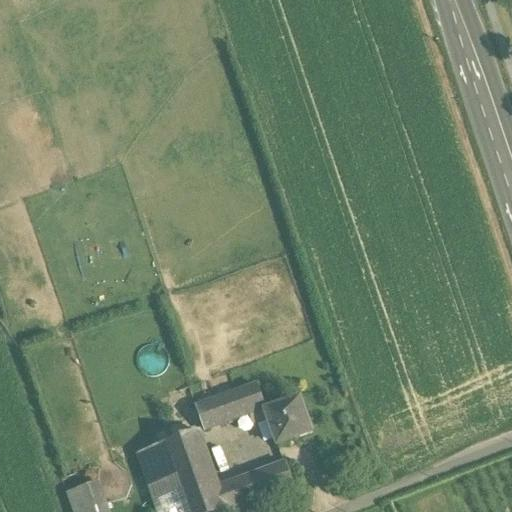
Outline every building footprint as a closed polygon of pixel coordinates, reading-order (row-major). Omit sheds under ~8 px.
[(257,387),(195,410),(203,431),(265,409),(257,387)] [(299,401),(265,413),(277,447),(311,435),(299,401)] [(199,433),(137,455),(157,511),(226,511),(219,489),(199,433)] [(285,464),(219,489),(226,511),(231,511),(294,489),(285,464)] [(106,511),(97,485),(66,495),(72,511),(106,511)]
